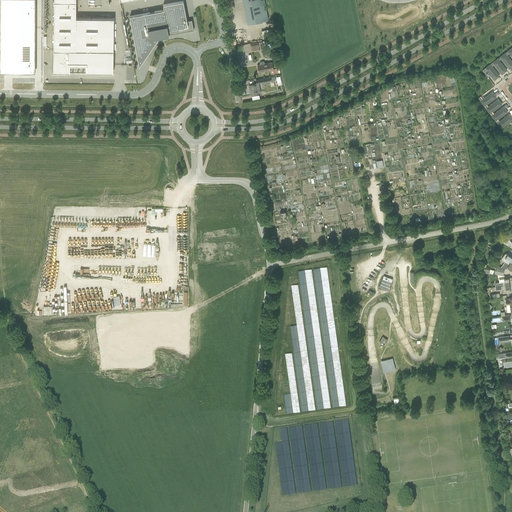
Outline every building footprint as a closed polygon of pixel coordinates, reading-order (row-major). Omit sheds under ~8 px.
[(0,0),(0,72),(35,73),(35,0),(0,0)] [(53,71),(53,72),(80,72),(86,72),(113,73),(113,71),(113,65),(114,18),(76,18),(75,0),(53,0),(53,50),(53,56),(53,71)] [(242,0),(247,24),(252,23),(268,20),(264,0),(242,0)] [(164,10),(130,16),(139,66),(159,37),(194,30),(192,20),(187,21),(183,1),(163,5),(164,10)] [(252,51),(260,49),(259,42),(250,44),(252,51)] [(497,59),(499,61),(501,59),(509,69),(511,66),(511,62),(506,55),(505,53),(497,59)] [(506,71),(499,61),(497,59),(490,64),(491,66),(494,64),(501,74),(506,71)] [(258,65),(257,65),(257,66),(258,72),(259,72),(270,70),(271,74),(277,73),(276,68),(278,68),(276,62),(265,64),(264,64),(264,63),(263,62),(260,62),(259,64),(260,65),(259,65),(258,65)] [(499,76),(491,66),(490,64),(482,70),(484,72),(487,70),(494,80),(499,76)] [(258,90),(256,84),(248,85),(250,95),(261,93),(260,90),(258,90)] [(482,99),(480,96),(478,98),(484,106),(486,104),(496,97),(492,92),(482,99)] [(488,107),(486,104),(484,106),(490,113),(492,112),(501,104),(498,99),(488,107)] [(493,114),(492,112),(490,113),(495,120),(497,119),(507,112),(503,107),(493,114)] [(499,122),(497,119),(495,120),(501,128),(511,119),(511,118),(509,114),(499,122)] [(504,243),(509,239),(505,234),(498,239),(499,240),(501,241),(502,240),(504,243)] [(505,253),(503,256),(511,262),(511,253),(511,254),(511,255),(511,257),(506,253),(505,253)] [(496,266),(495,271),(504,273),(505,269),(506,270),(507,268),(511,270),(511,262),(503,256),(501,258),(501,259),(501,260),(502,260),(504,262),(501,267),(496,266)] [(383,276),(379,287),(388,291),(392,279),(383,276)] [(511,279),(511,280),(511,278),(503,279),(504,281),(496,283),(495,283),(495,284),(494,284),(495,287),(511,284),(511,279)] [(511,284),(495,287),(495,289),(495,290),(496,290),(496,291),(505,290),(505,292),(511,291),(511,284)] [(379,342),(384,345),(387,340),(383,337),(379,342)]
